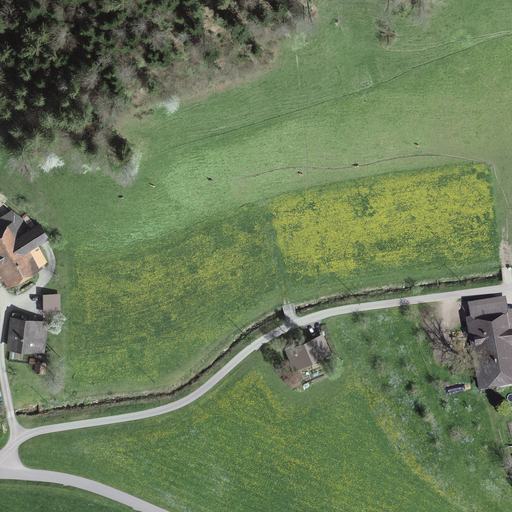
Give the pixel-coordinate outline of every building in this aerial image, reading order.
[(11,214),(0,220),(0,219),(0,271),(6,282),(45,260),(35,243),(46,236),(38,227),(27,233),(22,226),(11,214)] [(59,314),(58,295),(46,295),(47,314),(59,314)] [(485,384),(511,379),(511,314),(506,313),(503,299),(472,305),(485,384)] [(12,321),(11,332),(10,332),(7,345),(42,350),(45,325),(12,321)] [(327,350),(322,337),(298,346),(297,343),(287,347),(295,366),(321,355),(320,353),(327,350)]
